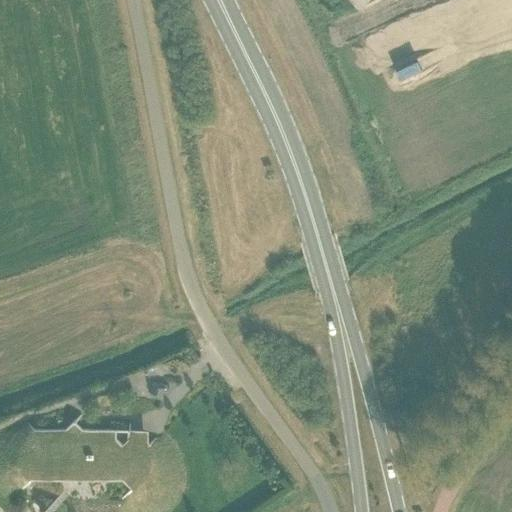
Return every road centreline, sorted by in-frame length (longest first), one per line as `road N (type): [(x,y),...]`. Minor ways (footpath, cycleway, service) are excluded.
road 1 (unclassified): [(135,0),(184,267),(205,322),(316,476),(330,511)]
road 2 (secondary): [(336,305),(289,153),(219,0)]
road 3 (secondary): [(397,511),(362,367),(336,305)]
road 4 (secondary): [(336,305),(360,511)]
